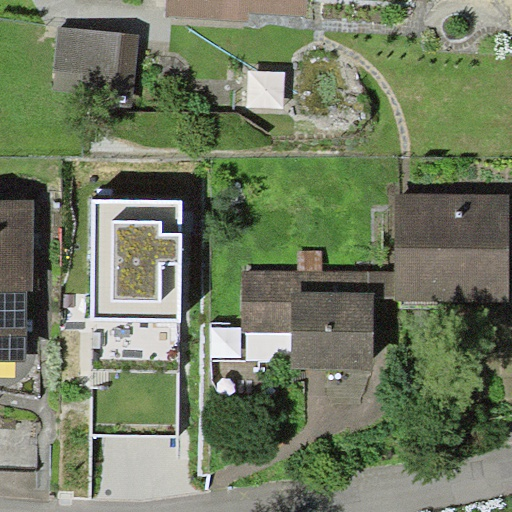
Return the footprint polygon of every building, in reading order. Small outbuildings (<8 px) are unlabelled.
[(166,0),(166,15),(248,20),(249,11),(306,14),(306,0),(166,0)] [(139,33),(59,27),(54,90),(134,97),(139,33)] [(509,194),(397,193),(397,272),(397,297),(397,300),(508,301),(509,194)] [(34,198),(0,197),(0,360),(28,360),(27,289),(35,289),(34,198)] [(92,321),(182,321),(183,202),(92,201),(92,321)] [(297,271),(243,271),(242,332),(293,332),(292,367),(375,368),(375,297),(397,297),(397,272),(323,272),(323,251),(298,251),(297,271)]
